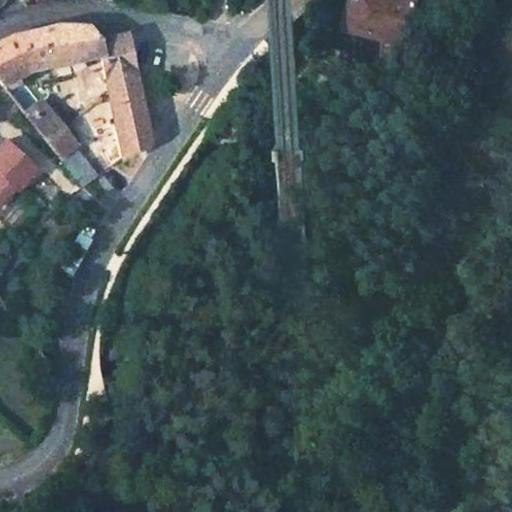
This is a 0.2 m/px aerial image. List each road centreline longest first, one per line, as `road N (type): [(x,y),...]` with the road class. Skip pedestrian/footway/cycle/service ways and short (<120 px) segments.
road 1 (unclassified): [(0,478),(33,466),(61,435),(93,266),(237,41)]
road 2 (residential): [(237,41),(105,15),(0,27)]
